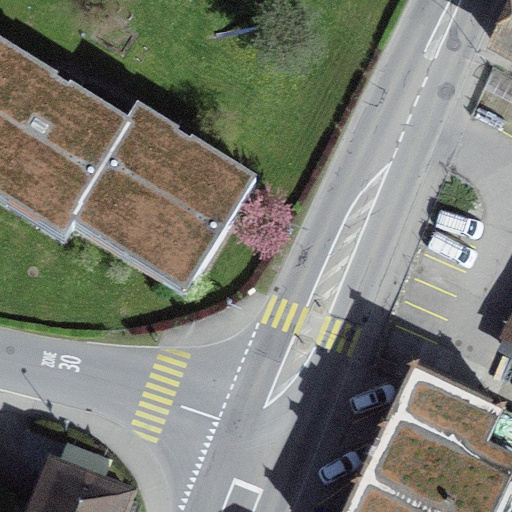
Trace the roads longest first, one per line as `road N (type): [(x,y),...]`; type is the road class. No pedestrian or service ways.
road 1 (secondary): [(266,440),(455,0)]
road 2 (residential): [(0,375),(266,440)]
